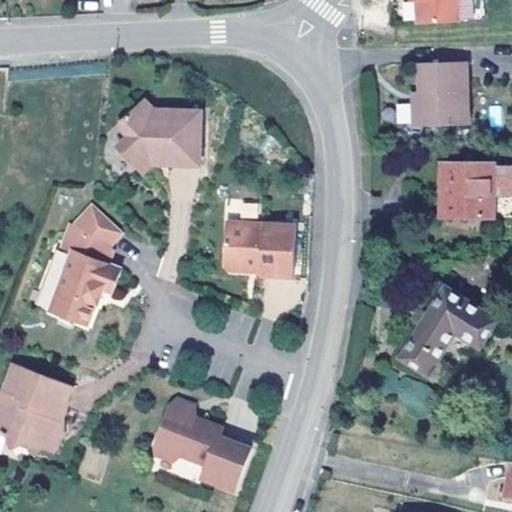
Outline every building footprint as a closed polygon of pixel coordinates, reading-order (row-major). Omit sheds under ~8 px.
[(456,0),(414,0),(416,24),(458,21),(456,0)] [(421,91),(429,91),(429,100),(422,100),(424,126),(469,124),(466,61),(420,63),(421,91)] [(421,91),(413,92),(415,127),(424,126),(422,100),(429,100),(429,91),(421,91)] [(395,103),(397,125),(410,124),(409,102),(395,103)] [(117,124),(129,135),(117,147),(137,168),(147,171),(155,160),(165,160),(165,164),(199,165),(201,110),(153,109),(148,103),(138,103),(117,124)] [(491,164),(442,163),(442,217),(491,218),(491,193),(491,166),(491,164)] [(509,166),(491,166),(491,193),(509,193),(509,166)] [(61,248),(72,252),(49,312),(87,326),(95,302),(98,303),(103,289),(113,292),(121,268),(107,264),(112,249),(109,246),(121,233),(91,206),(73,225),(69,224),(61,248)] [(296,225),(226,221),(224,265),(229,271),(242,271),(247,266),(261,267),(261,276),(293,276),(296,225)] [(496,319),(445,286),(399,354),(427,372),(456,329),(480,345),(496,319)] [(2,396),(0,397),(0,431),(3,433),(3,434),(7,436),(12,449),(33,441),(37,452),(43,450),(54,454),(60,436),(57,429),(60,421),(58,420),(63,407),(60,407),(69,386),(14,365),(2,396)] [(73,388),(69,386),(60,407),(63,407),(58,420),(60,421),(73,388)] [(181,404),(172,408),(158,446),(162,454),(177,460),(186,456),(214,466),(209,480),(241,492),(257,450),(226,438),(229,429),(200,418),(196,410),(181,404)] [(81,474),(102,480),(109,451),(89,445),(81,474)]
